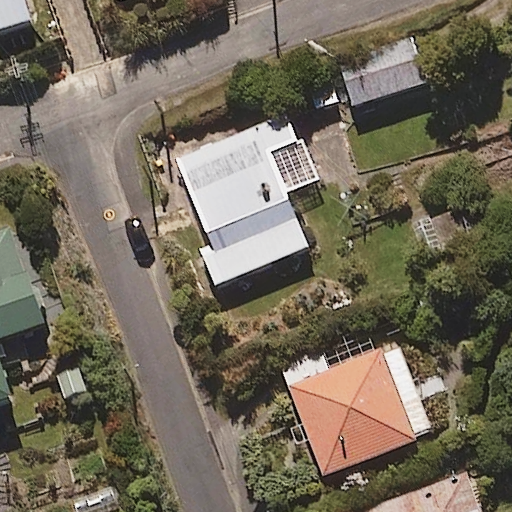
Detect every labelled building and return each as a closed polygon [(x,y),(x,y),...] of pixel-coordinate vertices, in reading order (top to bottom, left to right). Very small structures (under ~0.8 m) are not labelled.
[(0,0),(0,34),(28,26),(19,0),(0,0)] [(427,81),(416,50),(344,77),(355,108),(427,81)] [(300,150),(284,112),(175,158),(209,239),(201,242),(218,284),(310,245),(275,161),(300,150)] [(0,334),(45,320),(13,226),(0,230),(0,401),(14,396),(0,354),(0,334)] [(398,342),(287,387),(323,476),(434,430),(398,342)] [(482,511),(468,472),(364,509),(365,511),(482,511)]
